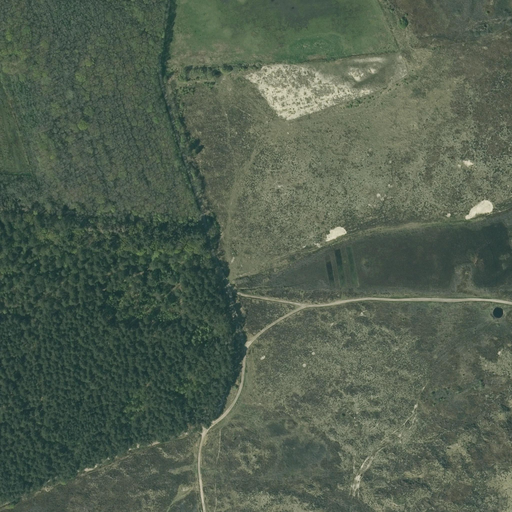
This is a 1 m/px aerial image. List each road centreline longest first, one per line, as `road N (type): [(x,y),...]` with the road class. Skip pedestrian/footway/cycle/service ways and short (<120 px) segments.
road 1 (track): [(245,347),(308,305),(511,303)]
road 2 (unknown): [(168,0),(159,80),(214,252)]
road 3 (track): [(0,439),(41,419),(37,207)]
road 4 (unknown): [(210,423),(237,396),(245,356),(214,252)]
road 5 (unknown): [(203,221),(37,207)]
